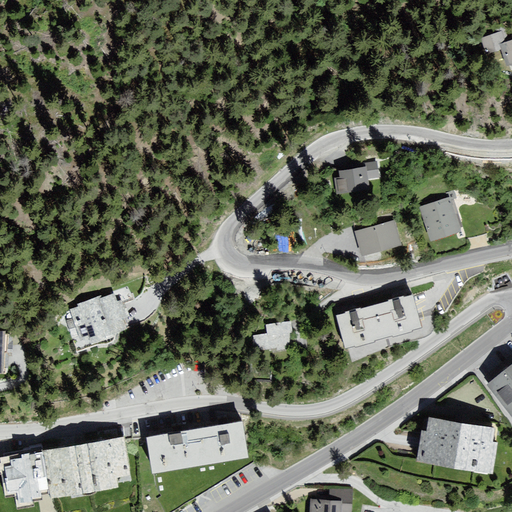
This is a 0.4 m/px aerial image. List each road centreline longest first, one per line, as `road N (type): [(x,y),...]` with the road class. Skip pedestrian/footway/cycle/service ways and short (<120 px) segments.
road 1 (unclassified): [(511,249),(366,280),(303,264),(232,265),(218,242),(303,160),(348,137),(511,149)]
road 2 (residential): [(511,300),(488,300),(371,385),(313,410),(202,401),(0,430)]
road 3 (tertiary): [(230,511),(357,436),(511,322)]
